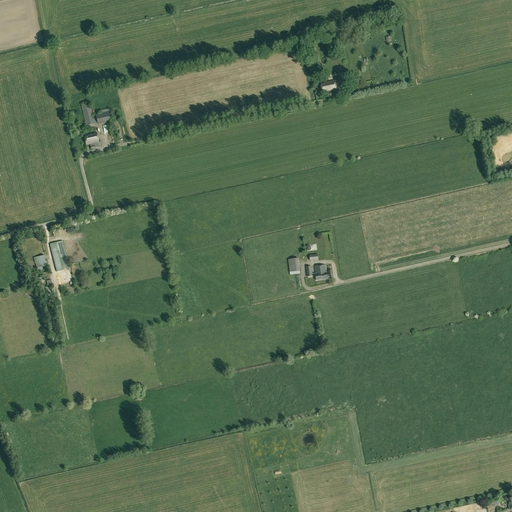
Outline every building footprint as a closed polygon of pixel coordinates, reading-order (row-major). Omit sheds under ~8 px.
[(336,35),(337,35),(340,35),(360,30),(358,22),(334,27),(336,35)] [(331,91),(336,90),(334,81),(326,83),(321,84),(323,92),(327,91),(327,92),(328,94),(328,97),(333,96),(332,92),(331,92),(331,91)] [(86,126),(94,124),(93,118),(89,103),(81,105),(86,126)] [(112,120),(110,111),(101,113),(95,115),(96,118),(97,123),(112,120)] [(90,144),(91,149),(100,147),(99,142),(96,133),(84,136),(86,145),(90,144)] [(50,244),(56,271),(69,268),(62,241),(50,244)] [(44,256),(34,258),(36,269),(47,266),(44,256)] [(288,260),(290,272),(296,271),(300,271),(299,258),(288,260)] [(320,280),(327,278),(326,275),(325,265),(320,266),(315,266),(315,273),(316,276),(316,280),(320,280)] [(307,277),(316,276),(315,273),(312,274),(311,266),(306,267),(307,277)] [(66,275),(58,277),(60,287),(68,285),(66,275)]
